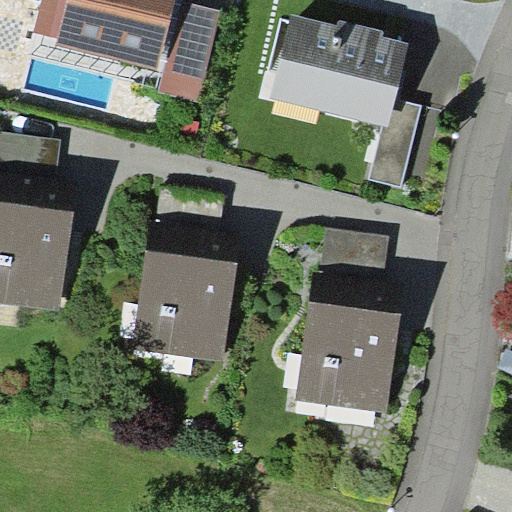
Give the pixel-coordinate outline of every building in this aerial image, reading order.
[(160,0),(50,0),(42,36),(146,61),(160,0)] [(212,11),(175,1),(152,89),(189,98),(212,11)] [(394,36),(275,11),(256,98),(374,124),(394,36)] [(424,109),(388,99),(364,186),(400,196),(424,109)] [(0,312),(58,320),(76,194),(55,191),(64,133),(0,124),(0,312)] [(229,377),(247,250),(226,247),(234,189),(159,179),(133,363),(229,377)] [(389,421),(407,294),(386,291),(394,233),(319,223),(293,407),(389,421)]
